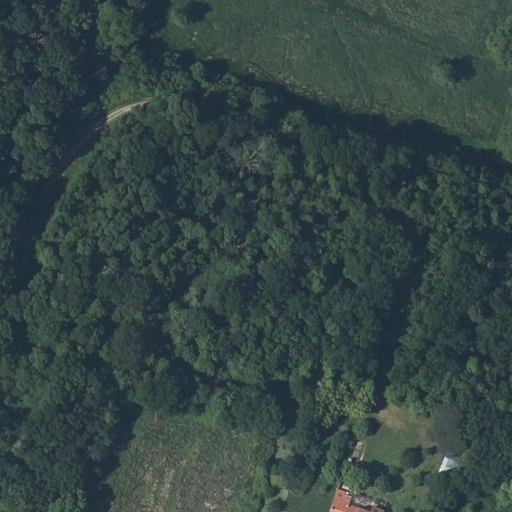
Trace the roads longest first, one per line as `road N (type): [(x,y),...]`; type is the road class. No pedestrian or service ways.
road 1 (track): [(7,299),(17,234),(62,159),(90,130),(143,107)]
road 2 (track): [(62,159),(100,23),(38,0)]
